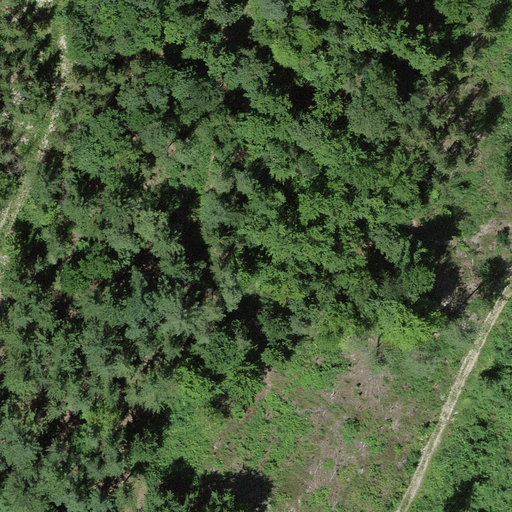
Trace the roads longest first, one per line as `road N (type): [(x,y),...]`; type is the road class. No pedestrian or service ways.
road 1 (track): [(128,511),(186,346),(192,263),(252,0)]
road 2 (track): [(0,243),(46,118),(61,0)]
road 3 (track): [(406,511),(511,290)]
